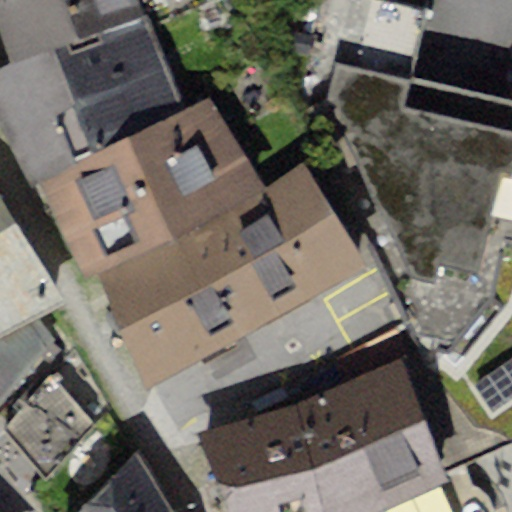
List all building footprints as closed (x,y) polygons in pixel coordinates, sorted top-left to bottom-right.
[(0,0),(0,32),(9,60),(0,63),(0,123),(24,183),(35,178),(180,106),(138,0),(0,0)] [(511,99),(403,72),(421,7),(385,0),(342,0),(325,95),(305,105),(324,145),(341,135),(410,285),(472,422),(511,437),(511,99)] [(93,267),(262,180),(236,140),(206,94),(180,106),(35,178),(44,197),(79,273),(93,267)] [(360,266),(302,158),(262,180),(93,267),(105,295),(142,385),(302,297),(360,266)] [(10,213),(0,195),(0,327),(33,312),(63,298),(10,213)] [(0,397),(53,339),(33,312),(0,327),(0,397)] [(286,406),(320,511),(363,511),(445,477),(397,357),(286,406)] [(52,373),(5,428),(47,481),(26,497),(40,511),(73,511),(139,447),(106,411),(90,424),(71,398),(52,373)] [(222,485),(230,511),(320,511),(286,406),(205,428),(222,485)] [(174,511),(166,496),(139,447),(73,511),(174,511)]
